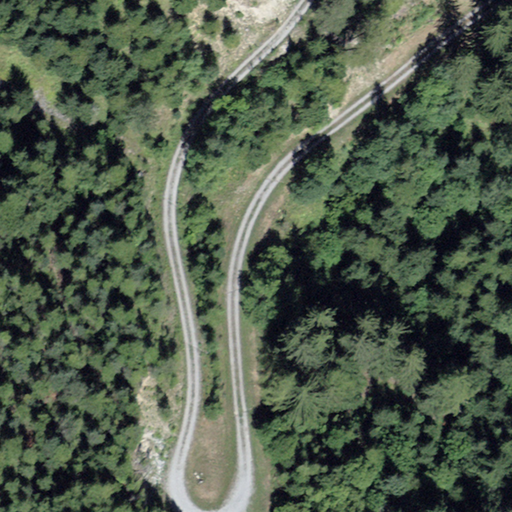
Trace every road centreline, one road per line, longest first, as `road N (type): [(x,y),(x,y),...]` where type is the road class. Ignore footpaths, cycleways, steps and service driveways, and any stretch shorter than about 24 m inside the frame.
road 1 (track): [(496,0),(319,138),(274,179),(247,223),(236,256),(245,449),(233,511)]
road 2 (track): [(189,511),(184,484),(194,386),(170,206),(174,165),(193,123),(235,71),(312,0)]
